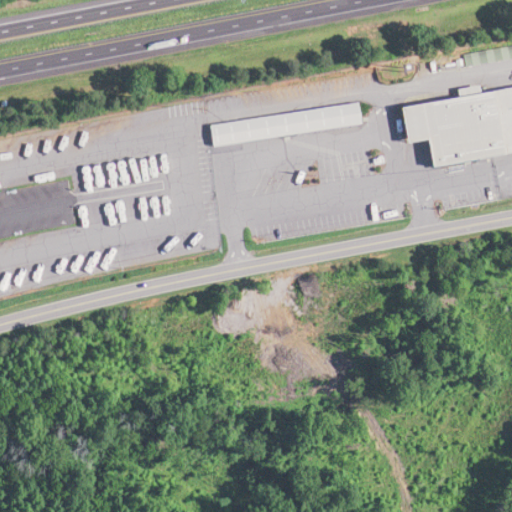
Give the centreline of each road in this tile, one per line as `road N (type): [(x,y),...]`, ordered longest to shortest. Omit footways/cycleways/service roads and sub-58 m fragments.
road 1 (residential): [(0,323),(199,275),(511,216)]
road 2 (motorway): [(0,70),(365,0)]
road 3 (motorway): [(164,0),(0,31)]
